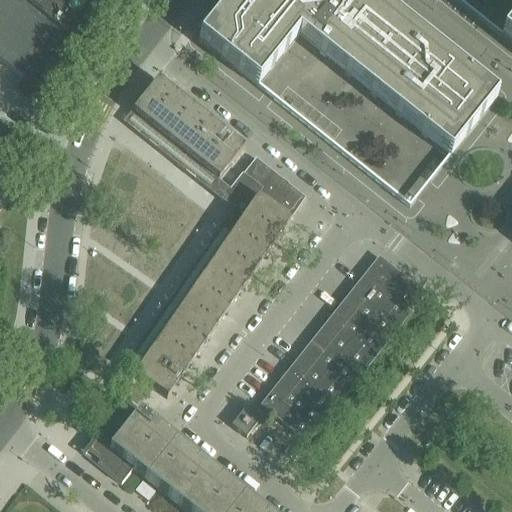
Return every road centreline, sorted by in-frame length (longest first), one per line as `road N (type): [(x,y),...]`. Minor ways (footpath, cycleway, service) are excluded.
road 1 (residential): [(298,511),(190,425),(358,215)]
road 2 (residential): [(6,426),(40,355),(76,149)]
road 3 (residential): [(140,39),(358,215)]
road 4 (residential): [(453,365),(489,321),(358,215)]
road 5 (residential): [(6,426),(113,511)]
road 6 (residential): [(372,468),(453,365)]
road 7 (residential): [(76,149),(140,39)]
